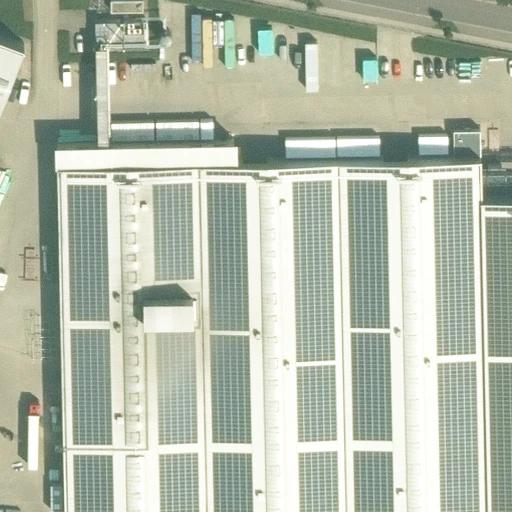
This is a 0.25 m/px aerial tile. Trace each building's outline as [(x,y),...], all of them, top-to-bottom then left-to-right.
[(142,2),(110,3),(110,14),(142,13),(142,2)] [(145,23),(94,24),(95,48),(146,47),(145,23)] [(0,108),(22,53),(0,44),(0,108)] [(57,149),(64,511),(486,511),(477,195),(479,162),(237,167),(236,146),(57,149)] [(511,511),(511,194),(477,195),(486,511),(511,511)]
